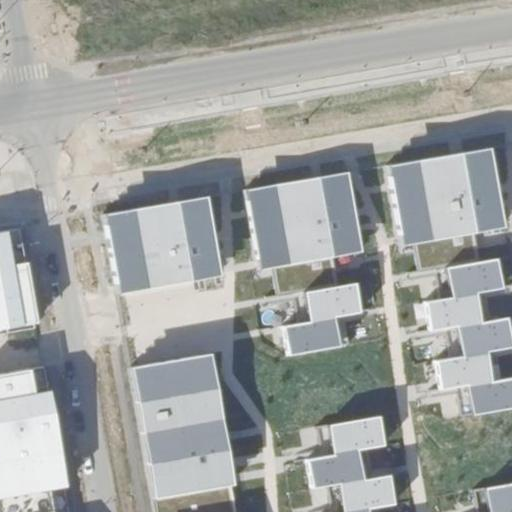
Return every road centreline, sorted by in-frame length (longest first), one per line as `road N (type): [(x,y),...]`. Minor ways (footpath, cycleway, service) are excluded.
road 1 (secondary): [(511,26),(33,101)]
road 2 (residential): [(33,101),(108,511)]
road 3 (unknown): [(255,413),(405,379)]
